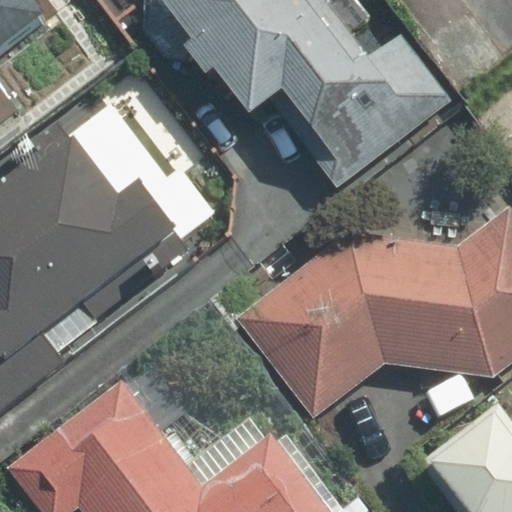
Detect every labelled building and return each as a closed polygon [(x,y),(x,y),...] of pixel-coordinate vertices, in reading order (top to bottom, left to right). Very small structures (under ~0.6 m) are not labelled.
[(0,0),(0,75),(79,15),(67,0),(0,0)] [(460,103),(409,39),(380,62),(332,0),(177,0),(213,45),(205,51),(226,79),(234,72),(270,119),(303,94),(315,109),(301,128),(349,190),(460,103)] [(0,411),(4,417),(77,361),(72,355),(210,247),(159,184),(143,196),(96,137),(55,170),(45,157),(0,192),(0,411)] [(395,368),(503,381),(511,373),(511,213),(466,249),(357,237),(248,320),(324,421),(395,368)] [(338,511),(276,433),(207,486),(129,383),(13,470),(45,511),(81,511),(86,509),(87,511),(338,511)] [(511,511),(511,409),(507,402),(428,463),(465,511),(511,511)]
